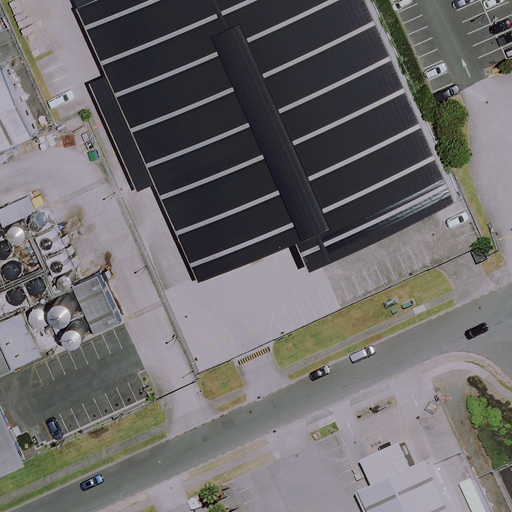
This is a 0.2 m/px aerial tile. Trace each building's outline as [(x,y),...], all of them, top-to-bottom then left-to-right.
[(219,303),(462,196),(374,0),(99,0),(86,6),(219,303)] [(0,85),(0,147),(23,137),(0,85)] [(41,208),(34,193),(2,206),(9,222),(41,208)] [(123,320),(105,272),(79,282),(97,330),(123,320)] [(26,304),(0,316),(0,323),(20,364),(49,349),(26,304)] [(0,419),(0,469),(19,461),(0,419)] [(388,493),(372,500),(378,511),(466,511),(445,466),(431,472),(422,455),(379,475),(388,493)]
